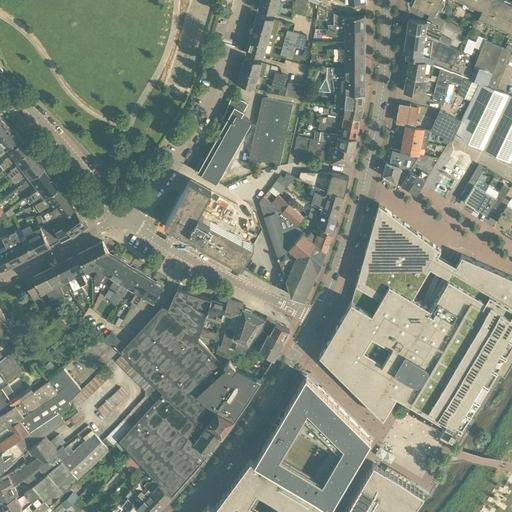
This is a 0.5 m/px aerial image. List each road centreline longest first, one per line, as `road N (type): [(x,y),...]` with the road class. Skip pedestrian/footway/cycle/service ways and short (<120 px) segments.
road 1 (residential): [(126,216),(177,164),(201,119),(239,0)]
road 2 (secondary): [(178,511),(263,405),(314,319)]
road 3 (tertiary): [(314,319),(170,249),(126,216)]
road 4 (tertiary): [(126,216),(0,82)]
road 5 (secondary): [(365,176),(384,72),(385,0)]
road 6 (unclassified): [(511,269),(365,176)]
road 7 (secondary): [(314,319),(365,176)]
road 8 (residential): [(0,279),(126,216)]
